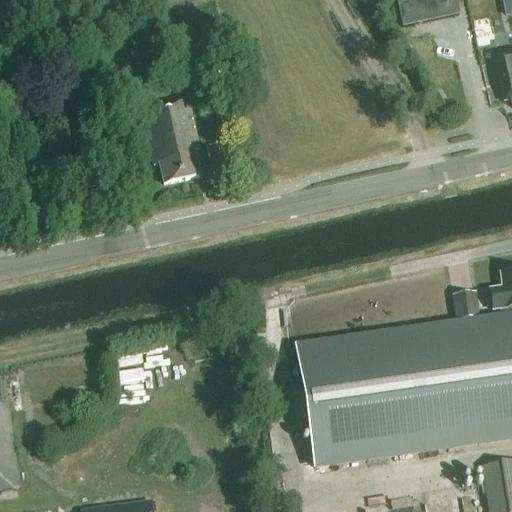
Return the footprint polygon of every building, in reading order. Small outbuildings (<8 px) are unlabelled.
[(455,0),(406,0),(396,2),(401,29),(459,16),(455,0)] [(511,56),(494,60),(503,104),(510,103),(511,110),(511,56)] [(158,165),(163,187),(199,179),(193,152),(198,151),(188,102),(140,112),(152,167),(158,165)] [(205,148),(207,159),(218,157),(216,146),(205,148)] [(295,352),(312,470),(511,440),(511,274),(500,276),(502,290),(490,292),(493,312),(499,311),(500,322),(295,352)] [(454,323),(478,319),(475,294),(451,298),(454,323)] [(0,491),(16,490),(5,407),(1,407),(0,401),(0,491)] [(511,511),(511,464),(482,469),(487,511),(511,511)] [(85,511),(153,511),(152,503),(85,511)]
